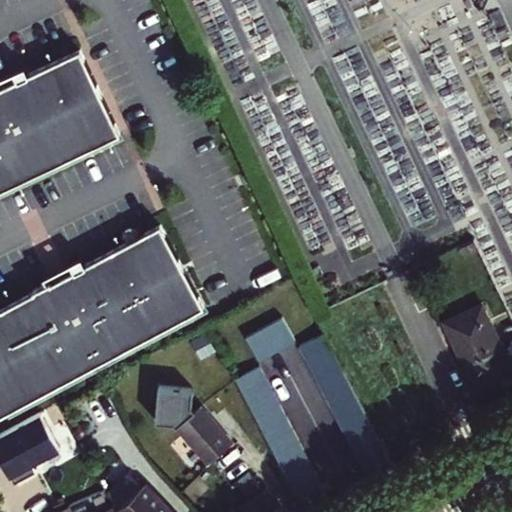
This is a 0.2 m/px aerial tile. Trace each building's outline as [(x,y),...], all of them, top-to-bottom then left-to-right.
[(0,85),(0,188),(122,131),(82,47),(30,71),(0,85)] [(27,65),(0,77),(0,85),(30,71),(27,65)] [(50,279),(0,305),(0,410),(206,302),(163,219),(87,260),(50,279)] [(84,252),(47,272),(50,279),(87,260),(84,252)] [(511,371),(511,367),(483,306),(447,324),(477,389),(511,371)] [(304,349),(291,324),(255,343),(267,368),(304,349)] [(398,476),(331,344),(307,355),(374,486),(398,476)] [(315,511),(336,501),(268,371),(243,384),(311,511),(315,511)] [(207,389),(173,381),(164,415),(185,419),(187,422),(192,419),(205,409),(202,405),(207,389)] [(217,462),(239,446),(234,439),(210,406),(205,409),(192,419),(187,422),(217,462)] [(124,500),(121,503),(128,511),(179,511),(171,502),(138,466),(114,486),(124,500)] [(258,482),(247,491),(256,502),(267,493),(258,482)] [(124,500),(114,486),(111,488),(121,503),(124,500)] [(291,511),(274,488),(267,493),(256,502),(249,507),(253,511),(291,511)] [(128,511),(121,503),(98,511),(79,511),(74,499),(51,510),(51,511),(128,511)]
